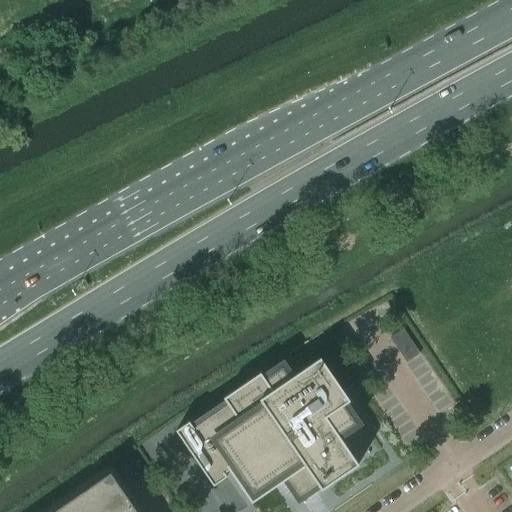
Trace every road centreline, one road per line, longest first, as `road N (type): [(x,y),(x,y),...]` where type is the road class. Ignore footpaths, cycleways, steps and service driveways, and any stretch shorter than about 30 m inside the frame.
road 1 (trunk): [(0,377),(511,69)]
road 2 (trunk): [(511,19),(0,302)]
road 3 (unclassified): [(511,430),(393,511)]
